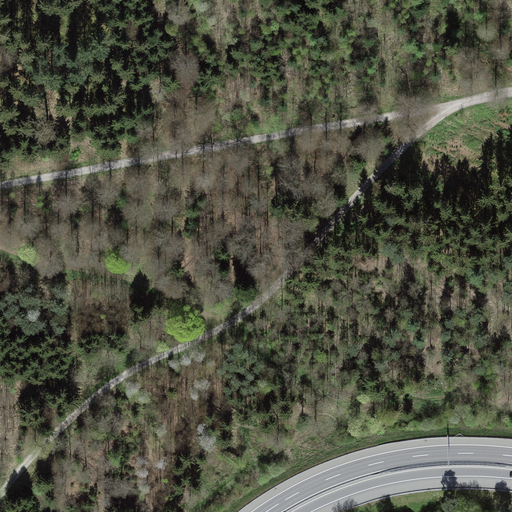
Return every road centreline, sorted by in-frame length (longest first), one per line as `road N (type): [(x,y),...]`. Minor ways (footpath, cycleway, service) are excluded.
road 1 (track): [(0,493),(44,442),(123,375),(259,303),(395,153),(455,104)]
road 2 (track): [(0,185),(455,104)]
road 3 (motorway): [(511,455),(383,461),(305,488),(265,511)]
road 4 (track): [(218,330),(153,287),(21,257),(0,245)]
road 5 (motorway): [(300,511),(387,479),(511,473)]
